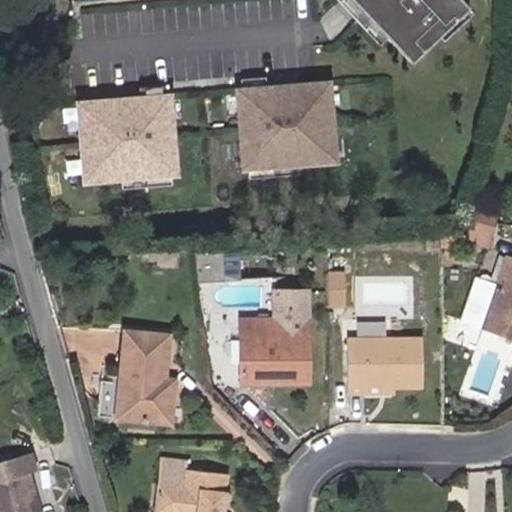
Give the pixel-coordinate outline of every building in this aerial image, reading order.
[(367,0),(433,72),(482,27),(462,6),(456,0),(367,0)] [(246,163),(327,158),(322,91),(241,97),(246,163)] [(87,182),(165,177),(159,95),(82,100),(87,182)] [(497,220),(492,219),(475,216),(470,232),(469,236),(491,242),(497,220)] [(200,281),(215,280),(239,278),(237,248),(192,251),(195,281),(200,281)] [(482,327),(511,337),(511,254),(507,253),(507,254),(497,284),(475,277),(461,318),(483,326),(482,327)] [(326,303),(341,303),(341,272),(326,272),(326,303)] [(215,280),(200,281),(203,311),(218,309),(215,280)] [(303,381),(301,288),(276,288),(276,315),(235,316),(237,382),(259,381),(259,374),(268,373),(268,381),(303,381)] [(159,378),(160,370),(165,370),(167,334),(125,331),(120,419),(173,422),(175,378),(165,378),(159,378)] [(364,389),(364,382),(390,382),(419,382),(419,335),(346,336),(346,389),(364,389)] [(28,450),(0,456),(0,511),(37,511),(27,471),(33,469),(28,450)] [(217,511),(220,493),(226,494),(228,473),(187,468),(185,486),(158,483),(154,511),(217,511)] [(223,511),(226,494),(220,493),(217,511),(223,511)]
